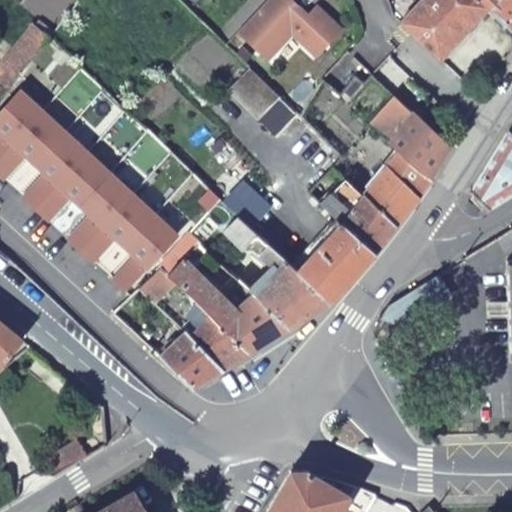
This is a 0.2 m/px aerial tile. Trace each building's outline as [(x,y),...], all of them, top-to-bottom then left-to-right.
[(317,53),(341,28),(315,3),(307,11),(303,15),(290,3),(292,0),(263,0),(236,29),(265,56),(291,29),(317,53)] [(307,11),(295,0),(292,0),(290,3),(303,15),(307,11)] [(482,0),(414,0),(400,16),(439,54),(487,3),(482,0)] [(511,0),(482,0),(487,3),(511,26),(511,0)] [(0,96),(19,72),(32,57),(47,38),(37,29),(0,73),(0,96)] [(362,82),(370,73),(347,48),(323,80),(340,96),(356,78),(362,82)] [(273,89),(246,64),(225,87),(255,116),(277,92),(273,89)] [(370,73),(362,82),(346,100),(371,121),(393,95),(383,85),(370,73)] [(0,154),(40,112),(18,92),(0,111),(0,134),(3,138),(1,141),(0,140),(0,154)] [(430,178),(450,147),(393,95),(371,121),(393,138),(389,144),(399,152),(430,178)] [(40,112),(0,154),(0,180),(18,161),(15,158),(14,154),(17,151),(33,165),(63,132),(40,112)] [(486,208),(511,191),(511,126),(470,191),(486,208)] [(63,132),(33,165),(49,180),(47,183),(43,183),(39,181),(22,200),(32,210),(85,153),(63,132)] [(362,196),(395,227),(418,197),(430,178),(399,152),(370,186),(356,174),(348,183),(362,196)] [(85,153),(32,210),(46,222),(64,202),(61,200),(61,195),(63,193),(78,206),(108,174),(85,153)] [(108,174),(78,206),(94,220),(91,223),(87,223),(84,221),(66,241),(78,251),(131,194),(108,174)] [(240,185),(222,203),(236,216),(248,227),(265,209),(240,185)] [(320,203),(336,218),(375,253),(395,227),(362,196),(354,205),(335,187),(320,203)] [(154,215),(131,194),(78,251),(90,263),(108,242),(105,240),(105,236),(108,233),(124,247),(154,215)] [(176,235),(154,215),(124,247),(138,260),(135,263),(131,263),(128,261),(110,281),(124,293),(176,235)] [(259,238),(248,227),(236,216),(221,232),(241,251),(246,246),(271,270),(250,292),(290,329),(329,305),(290,268),(259,238)] [(336,218),(290,268),(329,305),(375,253),(336,218)] [(190,233),(160,267),(169,275),(182,261),(199,242),(190,233)] [(290,329),(250,292),(237,279),(226,290),(244,306),(237,314),(182,261),(169,275),(171,278),(212,317),(250,354),(290,329)] [(160,267),(139,288),(149,299),(171,278),(169,275),(160,267)] [(386,307),(381,318),(402,329),(448,297),(435,276),(386,307)] [(190,338),(223,371),(250,354),(212,317),(190,338)] [(0,366),(21,339),(0,321),(0,366)] [(160,347),(154,352),(194,389),(223,371),(190,338),(183,332),(164,350),(160,347)] [(57,476),(87,458),(78,441),(75,441),(47,459),(57,476)] [(337,511),(348,494),(306,469),(290,472),(266,511),(337,511)] [(83,511),(77,501),(58,511),(149,511),(133,486),(91,511),(83,511)]
